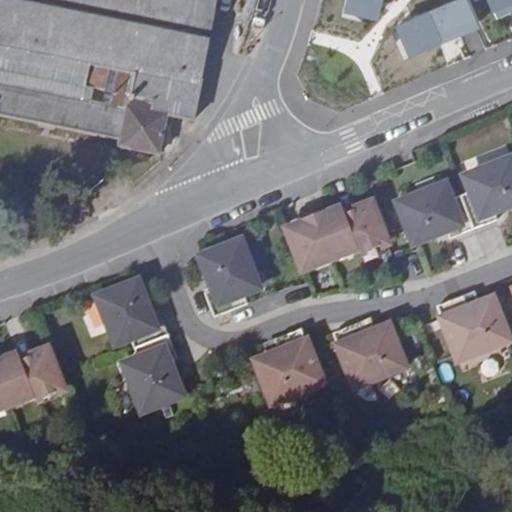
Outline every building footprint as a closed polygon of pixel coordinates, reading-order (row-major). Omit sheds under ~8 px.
[(0,0),(0,113),(120,138),(119,145),(158,153),(168,113),(194,118),(217,0),(0,0)] [(383,0),(348,0),(346,9),(380,17),(383,0)] [(463,0),(457,0),(401,24),(416,58),(478,32),(463,0)] [(511,0),(488,0),(496,18),(511,10),(511,0)] [(470,192),(460,196),(473,230),(496,220),(493,212),(511,204),(511,163),(510,159),(464,177),(470,192)] [(443,185),(397,204),(412,243),(445,230),(449,239),(473,230),(460,196),(449,201),(443,185)] [(359,217),(346,222),(356,249),(359,254),(386,244),(370,204),(356,209),(359,217)] [(341,209),(327,214),(330,221),(317,226),(314,219),(313,219),(329,259),(356,249),(346,222),(341,209)] [(343,214),(346,222),(359,217),(356,209),(343,214)] [(327,214),(314,219),(317,226),(330,221),(327,214)] [(300,225),(286,230),(302,270),(329,259),(313,219),(312,220),(315,227),(303,232),(300,225)] [(312,220),(300,225),(303,232),(315,227),(312,220)] [(257,288),(239,242),(199,258),(212,291),(204,294),(213,318),(230,311),(246,305),(242,294),(257,288)] [(136,283),(96,298),(115,345),(129,339),(133,349),(167,337),(158,313),(149,316),(136,283)] [(472,293),(462,296),(467,309),(477,305),(472,293)] [(462,296),(436,307),(457,360),(507,341),(491,300),(477,305),(467,309),(462,296)] [(368,318),(358,323),(363,335),(374,331),(368,318)] [(358,323),(332,333),(353,386),(403,366),(388,326),(374,331),(363,335),(358,323)] [(300,330),(274,340),(279,352),(269,356),(255,362),(256,365),(271,403),(321,383),(300,330)] [(167,337),(133,349),(137,360),(122,365),(140,412),(180,397),(167,363),(176,360),(167,337)] [(274,340),(264,344),(269,356),(279,352),(274,340)] [(35,363),(22,368),(33,396),(35,401),(62,390),(58,379),(46,349),(32,355),(35,363)] [(17,355),(3,360),(6,368),(0,370),(0,391),(6,407),(33,396),(22,368),(19,360),(17,355)] [(19,360),(22,368),(35,363),(32,355),(19,360)]
